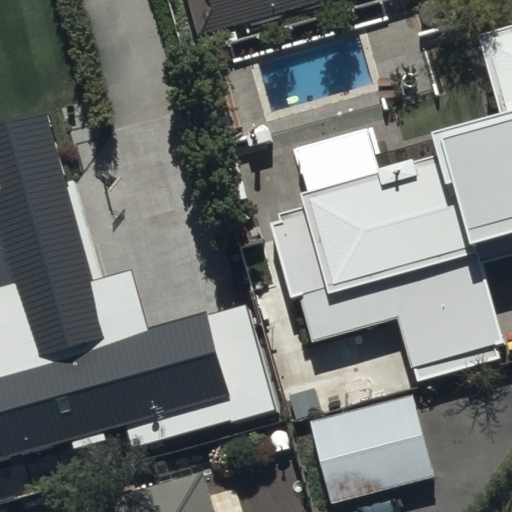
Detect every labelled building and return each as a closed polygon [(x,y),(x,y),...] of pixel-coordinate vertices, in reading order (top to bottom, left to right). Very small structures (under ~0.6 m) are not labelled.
[(191,0),(199,28),(301,0),(191,0)] [(507,366),(480,271),(511,262),(511,37),(487,45),(510,130),(444,148),(449,165),(305,205),(305,217),(270,226),(292,306),(298,305),(311,353),(404,328),(421,389),(507,366)] [(52,122),(0,136),(0,228),(3,238),(0,238),(0,474),(130,438),(137,463),(282,422),(251,313),(155,340),(138,281),(107,290),(78,189),(72,191),(52,122)] [(338,511),(442,484),(421,404),(317,431),(338,511)] [(131,511),(216,511),(209,484),(130,506),(131,511)]
